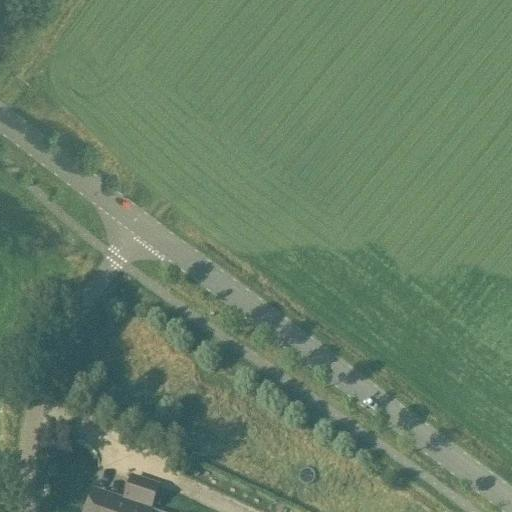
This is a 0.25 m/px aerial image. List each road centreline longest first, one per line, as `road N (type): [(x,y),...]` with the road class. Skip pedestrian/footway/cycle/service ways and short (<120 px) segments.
road 1 (unclassified): [(511,506),(139,227)]
road 2 (unclassified): [(30,511),(32,452),(55,376),(139,227)]
road 3 (unclassified): [(139,227),(0,120)]
